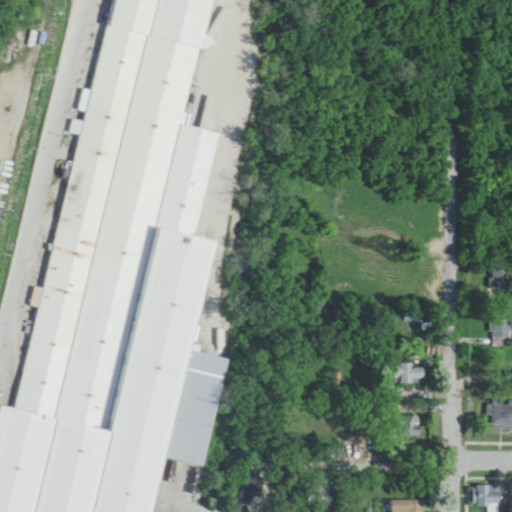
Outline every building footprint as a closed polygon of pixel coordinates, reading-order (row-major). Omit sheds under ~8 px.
[(163,511),(164,509),(139,501),(156,442),(188,451),(205,457),(227,348),(205,342),(185,337),(211,231),(190,225),(215,120),(177,110),(206,0),(105,0),(10,394),(0,391),(0,511),(163,511)] [(509,271),(490,271),(490,290),(509,290),(509,271)] [(489,321),(489,347),(510,347),(510,321),(489,321)] [(410,364),(390,364),(390,384),(422,384),(422,369),(410,369),(410,364)] [(511,401),(491,401),(491,429),(511,428),(511,401)] [(398,438),(419,438),(419,417),(398,417),(398,438)] [(486,511),(498,511),(499,486),(475,486),(475,507),(487,507),(486,511)] [(421,511),(422,501),(390,501),(390,511),(421,511)]
